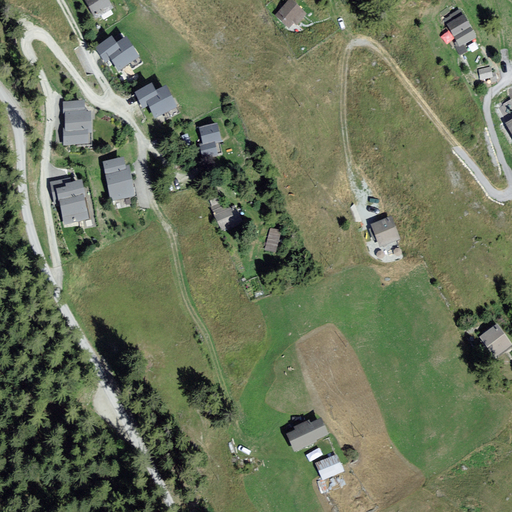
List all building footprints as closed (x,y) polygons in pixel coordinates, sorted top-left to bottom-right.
[(107,0),(83,0),(95,22),(113,13),(107,0)] [(306,16),(290,1),(276,16),(292,31),(306,16)] [(466,18),(447,25),(459,48),(477,40),(466,18)] [(111,59),(118,70),(139,56),(126,37),(115,44),(111,38),(94,49),(104,63),(111,59)] [(492,70),(479,72),(481,82),(493,80),(492,70)] [(152,82),(134,91),(143,106),(150,102),(158,116),(176,106),(165,85),(157,90),(152,82)] [(87,105),(63,104),(63,117),(66,117),(66,131),(64,131),(64,149),(89,149),(89,138),(92,138),(92,116),(87,116),(87,105)] [(218,125),(201,128),(204,145),(200,145),(202,155),(217,153),(216,145),(221,144),(218,125)] [(125,162),(104,166),(111,205),(135,201),(129,172),(127,172),(125,162)] [(67,191),(57,193),(65,229),(91,223),(84,185),(66,189),(67,191)] [(235,209),(215,217),(222,234),(242,226),(235,209)] [(394,220),(372,228),(380,249),(401,242),(394,220)] [(270,225),(266,248),(277,250),(281,227),(270,225)] [(511,345),(501,328),(481,340),(494,361),(511,349),(511,345)] [(323,422),(287,437),(295,455),(331,440),(323,422)] [(338,457),(316,466),(323,484),(346,475),(338,457)]
